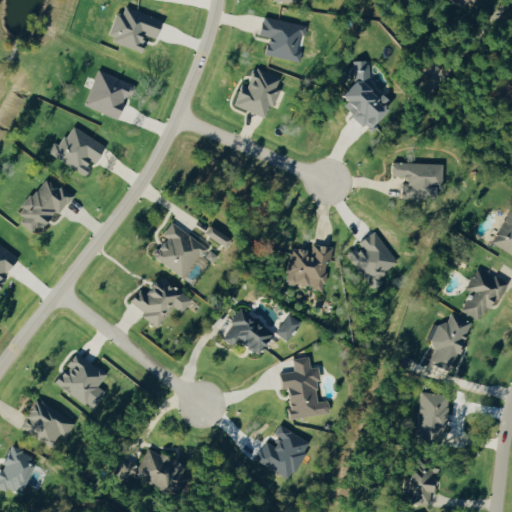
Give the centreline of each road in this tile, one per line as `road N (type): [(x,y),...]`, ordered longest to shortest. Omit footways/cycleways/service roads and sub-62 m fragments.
road 1 (residential): [(213,0),(189,80),(148,168),(0,363)]
road 2 (residential): [(55,292),(198,404)]
road 3 (residential): [(174,118),(322,179)]
